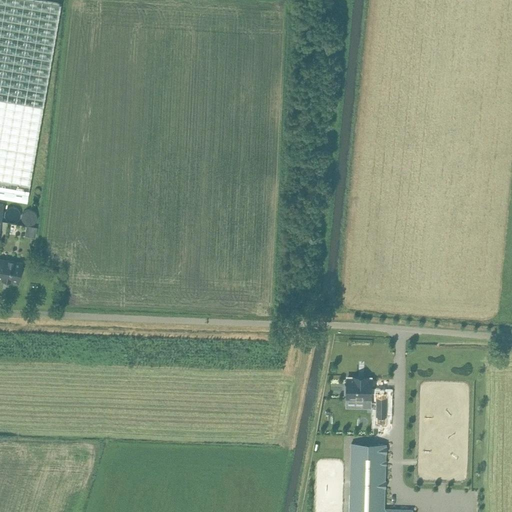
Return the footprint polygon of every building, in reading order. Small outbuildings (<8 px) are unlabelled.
[(37,0),(0,0),(0,196),(26,201),(60,4),(37,0)] [(23,223),(36,223),(36,210),(23,210),(23,223)] [(36,226),(26,225),(26,235),(36,236),(36,226)] [(18,281),(22,262),(0,258),(0,278),(2,278),(2,280),(10,281),(10,280),(18,281)] [(345,385),(344,394),(347,394),(347,398),(370,399),(370,408),(371,408),(371,407),(377,407),(377,396),(377,392),(371,392),(371,380),(371,378),(371,380),(365,380),(365,378),(359,378),(347,377),(347,385),(345,385)] [(376,416),(376,423),(386,423),(386,416),(387,396),(387,392),(377,392),(377,396),(377,407),(377,408),(376,416)] [(412,511),(413,509),(384,509),(386,444),(351,443),(349,511),(412,511)]
